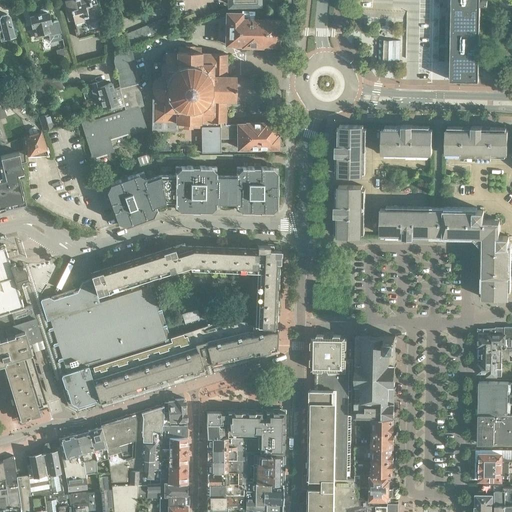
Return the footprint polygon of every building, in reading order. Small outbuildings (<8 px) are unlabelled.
[(64,0),(70,20),(73,19),(78,38),(93,34),(92,30),(101,28),(97,13),(100,12),(96,0),(64,0)] [(487,0),(451,0),(450,80),(479,81),(480,4),(487,5),(487,0)] [(35,38),(60,32),(57,20),(50,21),(48,13),(47,9),(45,8),(41,9),(40,12),(40,15),(30,17),(35,38)] [(242,45),(261,46),(261,44),(278,45),(278,37),(280,37),(280,20),(241,19),(241,13),(227,13),(226,44),(242,44),(242,45)] [(1,41),(6,39),(5,37),(14,34),(9,16),(5,14),(1,15),(0,16),(0,37),(1,41)] [(126,34),(130,45),(169,29),(164,18),(126,34)] [(193,47),(193,46),(185,46),(185,47),(178,47),(178,53),(165,53),(165,55),(163,59),(160,63),(154,63),(153,80),(152,84),(152,89),(153,92),(153,129),(177,130),(177,127),(184,127),(184,129),(192,129),(192,127),(202,127),(202,153),(222,153),(222,135),(238,135),(239,148),(278,148),(277,135),(276,135),(276,124),(266,124),(266,123),(247,123),(247,124),(226,124),(226,107),(228,107),(229,107),(230,107),(230,106),(231,105),(232,105),(232,104),(232,103),(232,101),(235,101),(235,76),(226,76),(226,54),(201,54),(201,47),(193,47)] [(93,156),(113,150),(109,137),(145,126),(138,105),(134,89),(138,88),(137,83),(139,82),(130,47),(115,54),(113,61),(119,85),(124,106),(111,110),(81,119),(93,156)] [(68,68),(75,66),(70,48),(63,50),(68,68)] [(77,74),(87,70),(85,64),(75,67),(77,74)] [(42,78),(38,65),(33,66),(37,79),(42,78)] [(35,97),(63,88),(58,74),(30,83),(35,97)] [(111,110),(124,106),(119,85),(112,87),(111,82),(103,85),(101,79),(86,83),(92,105),(101,102),(103,107),(109,105),(111,110)] [(65,123),(63,115),(52,119),(50,113),(39,116),(43,129),(65,123)] [(336,144),(336,172),(338,172),(338,175),(364,175),(364,172),(366,172),(367,128),(364,128),(364,125),(339,124),(339,128),(337,127),(336,144)] [(402,126),(385,125),(385,127),(382,127),(381,153),(385,153),(385,155),(429,156),(429,153),(432,154),(433,128),(430,128),(429,126),(413,126),(413,125),(402,125),(402,126)] [(448,128),(446,128),(445,152),(448,152),(448,154),(462,154),(461,158),(491,159),(492,155),(505,155),(505,153),(508,153),(508,129),(506,129),(506,127),(482,127),(482,126),(472,126),(472,127),(448,126),(448,128)] [(49,156),(40,131),(26,136),(21,138),(25,150),(27,149),(28,156),(49,156)] [(26,162),(25,151),(1,156),(0,155),(0,208),(26,203),(20,177),(24,176),(21,164),(26,162)] [(120,227),(158,214),(156,206),(167,202),(175,202),(175,210),(217,211),(217,201),(236,202),(236,210),(278,211),(278,166),(236,166),(236,174),(217,174),(217,166),(175,166),(175,175),(161,175),(147,180),(144,172),(106,185),(120,227)] [(336,188),(335,205),(335,215),(335,232),(338,232),(338,235),(362,236),(362,233),(365,233),(366,188),(363,188),(363,185),(338,185),(338,188),(336,188)] [(444,237),(444,206),(440,206),(387,205),(387,207),(381,207),(380,234),(386,234),(386,236),(403,236),(403,237),(413,237),(413,236),(440,237),(444,237)] [(444,206),(444,237),(474,237),(481,245),(480,290),(483,290),(483,297),(509,298),(510,246),(509,246),(509,236),(500,236),(500,220),(484,219),(484,210),(478,210),(478,207),(444,206)] [(280,249),(273,249),(273,245),(269,245),(256,244),(256,249),(178,246),(90,273),(92,277),(82,280),(76,292),(53,300),(48,297),(42,299),(41,299),(40,301),(46,320),(49,328),(48,331),(50,331),(52,337),(54,343),(53,345),(55,346),(59,359),(57,361),(60,362),(64,373),(62,374),(61,376),(65,387),(67,388),(71,402),(74,404),(77,406),(99,398),(99,400),(100,402),(111,398),(111,397),(110,395),(204,369),(202,364),(211,361),(212,365),(277,348),(277,327),(254,325),(254,326),(247,325),(245,321),(232,320),(231,317),(170,337),(151,280),(182,271),(189,268),(257,271),(255,314),(276,315),(279,262),(280,249)] [(0,313),(23,307),(17,289),(22,288),(21,284),(22,281),(28,279),(24,266),(18,267),(17,267),(16,266),(15,264),(11,266),(7,255),(4,245),(0,246),(0,313)] [(58,377),(61,376),(62,374),(64,373),(60,362),(57,361),(59,359),(55,346),(53,345),(54,343),(52,337),(50,331),(48,331),(49,328),(46,320),(40,301),(36,289),(29,265),(26,265),(24,266),(28,279),(39,311),(33,313),(35,318),(41,337),(54,378),(58,377)] [(23,307),(0,313),(0,364),(3,363),(5,369),(20,419),(21,421),(30,419),(40,416),(39,413),(38,411),(48,408),(28,345),(32,344),(31,341),(41,337),(35,318),(33,313),(31,306),(24,308),(23,307)] [(478,333),(478,350),(482,350),(482,348),(511,349),(511,326),(509,326),(509,328),(496,327),(496,328),(488,329),(488,330),(483,330),(483,333),(478,333)] [(314,389),(352,390),(352,364),(348,359),(346,359),(347,339),(344,339),(344,337),(341,337),(341,335),(331,335),(331,334),(330,333),(329,333),(328,333),(327,333),(327,334),(326,334),(326,335),(317,334),(317,338),(314,338),(314,341),(310,341),(310,348),(311,348),(311,357),(310,357),(310,365),(311,365),(311,367),(313,367),(313,371),(314,371),(314,389)] [(355,417),(365,417),(394,418),(395,388),(396,388),(396,386),(395,386),(395,366),(397,366),(397,364),(395,364),(395,346),(395,336),(386,336),(356,335),(355,417)] [(111,398),(100,402),(100,404),(101,405),(279,353),(278,350),(277,348),(212,365),(211,361),(202,364),(204,369),(110,395),(111,397),(111,398)] [(482,350),(478,350),(478,357),(478,361),(506,361),(510,361),(510,354),(511,356),(511,349),(482,348),(482,350)] [(506,366),(506,361),(478,361),(478,372),(487,372),(487,375),(501,376),(501,366),(506,366)] [(511,392),(508,392),(509,382),(479,381),(478,413),(508,414),(508,403),(511,402),(511,392)] [(67,388),(65,387),(70,403),(77,407),(99,400),(99,398),(77,406),(74,404),(71,402),(67,388)] [(360,505),(355,483),(355,480),(355,478),(350,478),(352,390),(314,389),(312,488),(308,488),(307,511),(346,511),(347,508),(360,505)] [(163,423),(165,423),(187,424),(185,398),(175,399),(175,400),(168,401),(168,402),(164,403),(164,405),(163,423)] [(161,445),(162,436),(163,429),(164,429),(165,423),(163,423),(164,405),(141,412),(143,418),(142,436),(143,436),(143,441),(155,442),(155,446),(161,446),(161,445)] [(266,411),(266,412),(206,410),(206,424),(227,423),(228,432),(228,437),(245,437),(245,449),(245,451),(284,452),(285,411),(266,411)] [(511,414),(508,414),(478,413),(478,444),(511,444),(511,414)] [(128,467),(133,468),(135,458),(136,439),(137,419),(135,414),(101,425),(101,426),(106,446),(107,450),(108,455),(109,466),(111,482),(127,481),(128,467)] [(394,432),(394,418),(365,417),(365,423),(373,423),(373,432),(394,432)] [(187,435),(187,424),(165,423),(164,429),(164,434),(187,435)] [(228,437),(228,432),(227,423),(206,424),(207,437),(228,437)] [(96,459),(102,457),(108,455),(107,450),(106,446),(101,426),(88,430),(95,456),(96,459)] [(84,467),(85,473),(96,472),(96,461),(96,459),(95,456),(88,430),(75,434),(82,459),(84,467)] [(373,432),(373,446),(394,447),(394,432),(373,432)] [(82,459),(75,434),(75,433),(58,438),(65,465),(66,465),(64,470),(66,479),(66,480),(68,490),(87,488),(85,477),(85,473),(84,467),(82,459)] [(187,446),(187,437),(162,436),(161,445),(169,445),(169,446),(187,446)] [(207,449),(237,449),(245,449),(245,437),(228,437),(207,437),(207,449)] [(169,445),(161,445),(161,446),(155,446),(155,442),(143,441),(142,459),(161,460),(161,454),(161,450),(169,450),(169,446),(169,445)] [(67,493),(68,493),(68,490),(66,480),(66,479),(61,480),(56,450),(52,450),(55,447),(52,444),(47,451),(46,452),(46,453),(43,454),(49,486),(50,493),(51,496),(57,495),(59,495),(59,494),(67,493)] [(187,446),(169,446),(169,450),(161,450),(161,454),(168,454),(168,455),(173,455),(173,454),(178,454),(178,455),(187,455),(187,446)] [(394,447),(373,446),(373,461),(393,461),(394,447)] [(237,449),(207,449),(207,460),(227,460),(227,456),(237,456),(237,449)] [(49,486),(43,454),(40,454),(40,453),(40,451),(29,453),(30,455),(29,455),(30,455),(25,456),(29,475),(28,475),(31,496),(44,494),(50,493),(49,486)] [(282,482),(283,464),(283,456),(281,454),(253,453),(252,481),(282,482)] [(161,454),(161,460),(161,464),(187,464),(187,455),(178,455),(178,454),(173,454),(173,455),(168,455),(168,454),(161,454)] [(502,454),(478,454),(478,480),(510,480),(510,474),(511,474),(511,459),(502,460),(502,454)] [(16,476),(14,455),(2,459),(6,485),(7,487),(8,503),(9,511),(20,511),(21,510),(20,502),(16,476)] [(160,468),(161,464),(161,460),(142,459),(142,468),(146,478),(154,478),(154,470),(156,471),(156,468),(160,469),(160,468)] [(207,471),(246,472),(246,460),(237,460),(227,460),(207,460),(207,471)] [(372,475),(389,475),(393,475),(393,461),(373,461),(372,475)] [(187,473),(187,464),(161,464),(160,468),(160,469),(160,472),(168,473),(173,474),(173,472),(177,472),(177,473),(187,473)] [(129,485),(138,485),(139,471),(130,470),(129,485)] [(207,483),(246,483),(246,482),(246,472),(207,471),(207,483)] [(187,482),(187,473),(177,473),(177,472),(173,472),(173,474),(168,473),(160,472),(160,482),(168,482),(187,482)] [(32,511),(32,509),(33,509),(31,498),(31,496),(28,475),(16,476),(20,502),(21,510),(20,511),(32,511)] [(112,511),(111,489),(109,489),(107,475),(98,476),(100,491),(101,491),(102,510),(101,510),(101,511),(112,511)] [(369,475),(369,488),(393,488),(393,482),(391,479),(389,479),(389,475),(372,475),(369,475)] [(168,511),(186,511),(187,505),(186,505),(186,495),(187,495),(187,482),(168,482),(160,482),(160,494),(164,494),(164,495),(168,495),(168,511)] [(282,511),(282,505),(283,483),(246,482),(246,483),(246,489),(246,491),(245,511),(250,511),(274,511),(275,511),(282,511)] [(147,484),(138,485),(137,498),(147,498),(157,497),(157,492),(159,492),(159,483),(147,483),(147,484)] [(246,489),(246,483),(207,483),(207,495),(225,495),(244,495),(244,489),(246,489)] [(479,490),(475,494),(474,511),(495,511),(495,483),(483,483),(483,489),(486,489),(486,493),(483,491),(479,490)] [(504,490),(504,486),(504,484),(495,483),(495,511),(505,511),(505,490),(504,490)] [(111,489),(112,511),(136,511),(137,507),(137,498),(138,485),(129,485),(111,485),(112,489),(111,489)] [(0,487),(0,511),(9,511),(8,503),(7,487),(0,487)] [(369,488),(369,500),(369,501),(370,501),(388,501),(388,497),(391,497),(393,495),(393,488),(369,488)] [(89,511),(89,503),(88,502),(87,493),(87,492),(87,490),(68,493),(70,503),(70,505),(72,504),(73,511),(89,511)] [(101,511),(101,510),(102,510),(101,491),(100,491),(87,492),(87,493),(88,502),(89,503),(89,511),(101,511)] [(44,497),(45,511),(58,511),(57,495),(51,496),(50,493),(44,494),(44,497)] [(70,511),(70,503),(68,493),(67,493),(59,494),(59,495),(57,495),(58,511),(70,511)] [(45,511),(44,497),(44,494),(31,496),(31,498),(31,500),(33,509),(32,509),(32,511),(45,511)] [(168,511),(168,495),(164,495),(164,494),(160,494),(159,511),(168,511)] [(207,495),(207,506),(235,506),(235,500),(225,500),(225,495),(207,495)] [(364,511),(365,505),(370,504),(370,501),(369,501),(369,500),(360,499),(361,505),(347,508),(347,511),(364,511)] [(397,511),(397,503),(388,503),(387,511),(397,511)]
